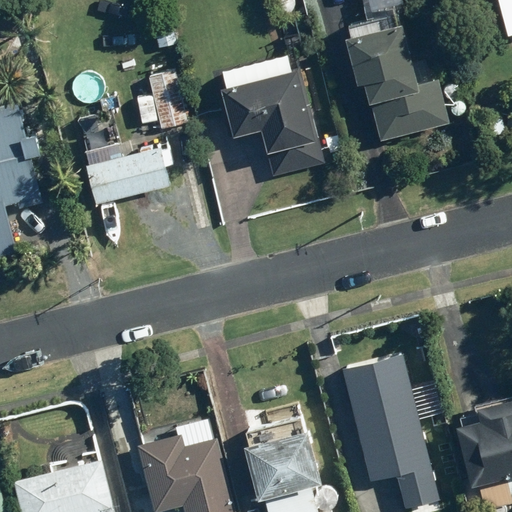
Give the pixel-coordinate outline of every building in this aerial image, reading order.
[(403,1),(403,0),(375,0),(378,12),(376,13),(377,16),(357,20),(370,78),(374,77),(388,134),(457,118),(448,75),(430,79),(416,16),(409,18),(405,1),(403,1)] [(300,48),(234,64),(238,80),(223,84),(235,134),(268,126),(279,173),(330,160),(324,136),(326,135),(309,63),(304,64),(300,48)] [(193,119),(181,66),(154,72),(166,126),(193,119)] [(0,233),(4,233),(0,218),(0,205),(49,192),(39,152),(50,149),(45,131),(34,134),(25,98),(0,104),(0,233)] [(481,115),(488,147),(511,142),(511,133),(506,109),(481,115)] [(126,138),(92,147),(106,199),(178,180),(169,143),(130,153),(126,138)] [(362,408),(378,477),(396,473),(396,476),(404,474),(409,493),(442,485),(436,463),(439,462),(423,393),(417,395),(414,380),(365,391),(368,406),(362,408)] [(511,397),(490,403),(493,415),(470,420),(491,508),(511,502),(511,397)] [(335,477),(321,423),(314,425),(311,412),(254,427),(271,494),(273,494),(277,511),(326,511),(319,481),(335,477)] [(144,441),(161,509),(190,502),(191,511),(242,511),(224,434),(192,442),(189,431),(144,441)] [(125,511),(111,454),(22,477),(30,511),(125,511)] [(0,511),(14,511),(6,479),(0,480),(0,511)]
